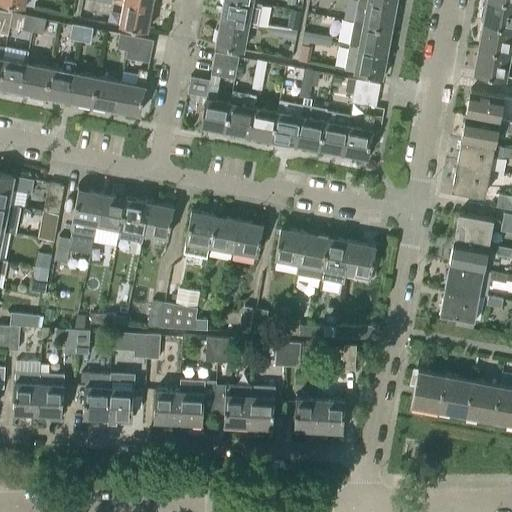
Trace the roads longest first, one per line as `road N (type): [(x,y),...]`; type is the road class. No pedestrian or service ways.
road 1 (residential): [(366,455),(0,434)]
road 2 (residential): [(411,219),(154,174)]
road 3 (residential): [(366,455),(411,219)]
road 4 (residential): [(411,219),(452,0)]
road 5 (residential): [(178,506),(365,504)]
road 6 (residential): [(0,506),(178,506)]
road 7 (residential): [(154,174),(187,0)]
road 8 (residential): [(154,174),(72,160),(54,145),(0,135)]
road 9 (residential): [(365,504),(511,502)]
